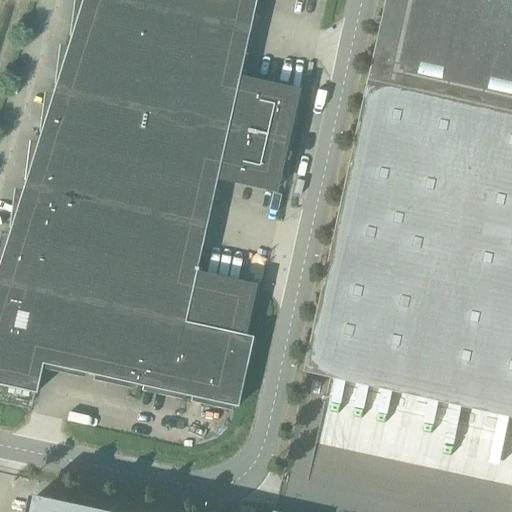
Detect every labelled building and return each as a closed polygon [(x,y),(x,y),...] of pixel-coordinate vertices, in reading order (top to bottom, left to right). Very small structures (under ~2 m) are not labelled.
[(69,38),(68,41),(134,56),(145,7),(111,0),(72,0),(68,37),(69,38)] [(111,0),(145,7),(166,12),(168,0),(111,0)] [(168,0),(166,12),(248,30),(249,23),(251,17),(254,0),(168,0)] [(511,110),(511,0),(387,0),(380,37),(374,61),(370,79),(511,110)] [(248,30),(166,12),(145,7),(134,56),(124,104),(285,140),(296,91),(253,81),(252,85),(244,83),(236,82),(239,69),(245,43),(246,37),(248,30)] [(54,85),(53,88),(111,101),(124,104),(134,56),(68,41),(66,46),(58,45),(53,85),(54,85)] [(511,110),(370,79),(364,106),(318,316),(305,372),(307,372),(307,371),(319,373),(330,376),(331,371),(332,371),(345,374),(365,378),(388,383),(412,389),(435,394),(458,399),(486,405),(509,410),(511,410),(511,110)] [(39,133),(37,137),(101,151),(111,101),(53,88),(51,94),(43,93),(38,133),(39,133)] [(274,190),(285,140),(124,104),(111,101),(101,151),(90,200),(205,225),(206,219),(208,212),(213,187),(216,174),(224,175),(231,177),(231,181),(274,190)] [(23,181),(22,185),(77,197),(90,200),(101,151),(37,137),(36,142),(28,141),(23,181)] [(8,229),(7,233),(67,246),(77,197),(22,185),(21,190),(13,189),(8,229)] [(205,225),(90,200),(77,197),(67,246),(56,294),(57,294),(105,305),(154,316),(203,327),(242,335),(252,286),(210,277),(209,281),(201,279),(193,277),(196,264),(202,239),(203,232),(205,225)] [(0,281),(56,294),(67,246),(7,233),(6,238),(0,236),(0,281)] [(0,333),(46,344),(57,294),(56,294),(0,281),(0,333)] [(46,344),(41,364),(44,365),(43,369),(83,378),(84,374),(90,375),(105,305),(57,294),(46,344)] [(105,305),(90,375),(93,376),(92,380),(132,389),(133,385),(138,386),(154,316),(105,305)] [(154,316),(138,386),(141,386),(140,391),(181,400),(182,395),(187,397),(203,327),(154,316)] [(203,327),(187,397),(190,397),(189,402),(229,411),(230,406),(236,407),(251,337),(242,335),(203,327)] [(0,385),(35,394),(41,364),(46,344),(0,333),(0,385)] [(113,511),(52,499),(52,501),(34,497),(30,511),(113,511)]
